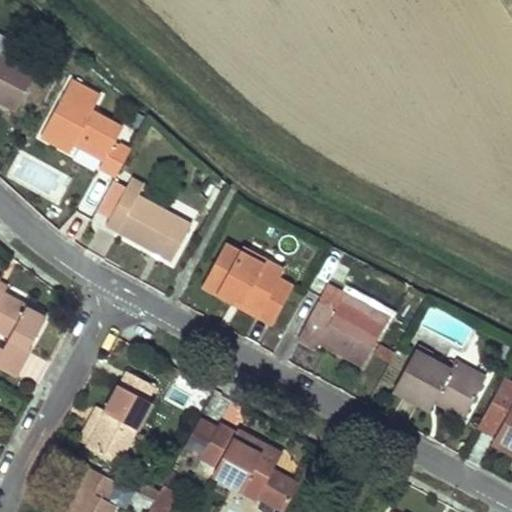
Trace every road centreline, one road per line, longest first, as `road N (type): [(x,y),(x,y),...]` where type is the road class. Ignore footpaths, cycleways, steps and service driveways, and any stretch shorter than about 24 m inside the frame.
road 1 (residential): [(511,499),(122,290)]
road 2 (residential): [(3,511),(122,290)]
road 3 (residential): [(122,290),(0,203)]
